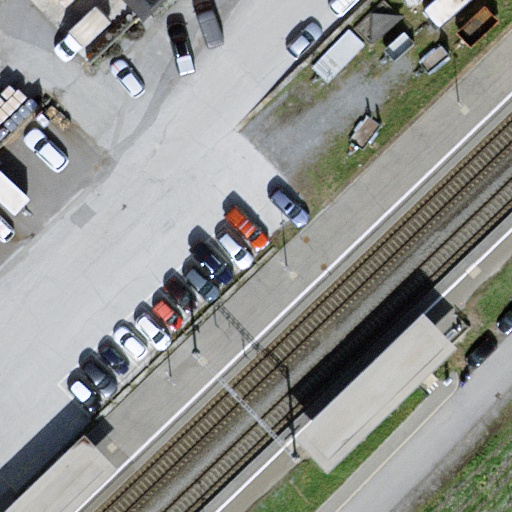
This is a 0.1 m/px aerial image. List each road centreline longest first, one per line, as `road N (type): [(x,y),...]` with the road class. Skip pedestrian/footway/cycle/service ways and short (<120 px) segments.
road 1 (residential): [(0,370),(294,0)]
road 2 (unclassified): [(361,511),(511,356)]
